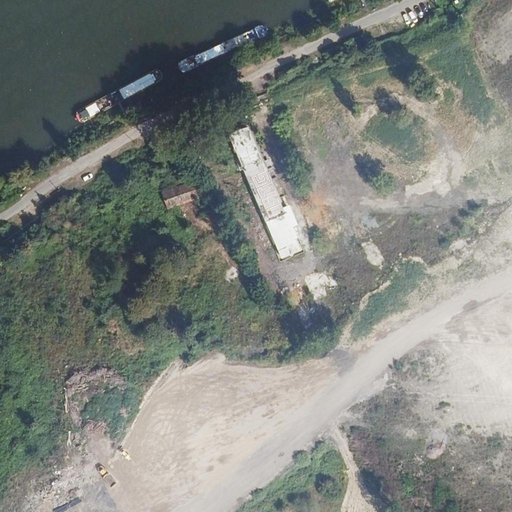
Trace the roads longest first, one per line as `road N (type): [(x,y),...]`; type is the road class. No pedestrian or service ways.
road 1 (unclassified): [(414,0),(166,113),(0,223)]
road 2 (unknown): [(177,511),(400,337),(511,273)]
